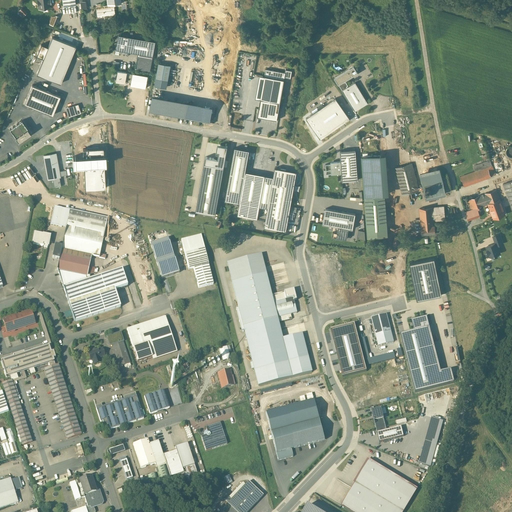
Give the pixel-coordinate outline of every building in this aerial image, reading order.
[(113,3),(107,4),(95,5),(96,17),(104,16),(104,19),(110,18),(110,15),(115,15),(113,3)] [(23,6),(19,10),(25,15),(29,11),(23,6)] [(155,41),(118,34),(115,49),(137,53),(152,56),(155,41)] [(77,45),(52,35),(47,46),(41,44),(36,55),(42,57),(36,73),(61,83),(77,45)] [(152,56),(137,53),(134,68),(149,71),(152,56)] [(170,64),(157,62),(155,78),(167,80),(170,64)] [(354,65),(334,77),(338,84),(344,81),(358,72),(354,65)] [(261,76),(257,101),(262,102),(259,117),(278,121),(288,74),(267,70),(266,77),(261,76)] [(126,72),(117,71),(115,81),(124,82),(126,73),(126,72)] [(132,73),(132,74),(130,83),(130,85),(145,88),(147,76),(132,73)] [(167,80),(155,78),(154,85),(166,87),(167,80)] [(344,81),(338,84),(342,90),(347,87),(344,81)] [(347,87),(342,90),(355,111),(368,103),(355,82),(347,87)] [(60,96),(32,85),(24,104),(52,115),(60,96)] [(214,105),(153,94),(149,113),(211,123),(214,105)] [(349,120),(334,100),(306,121),(321,141),(349,120)] [(232,101),(231,111),(244,113),(245,103),(232,101)] [(22,120),(9,128),(18,141),(30,132),(22,120)] [(218,159),(205,157),(196,211),(215,215),(227,147),(217,145),(216,152),(219,152),(218,159)] [(343,181),(358,180),(355,147),(340,149),(341,161),(342,172),(343,181)] [(249,150),(234,148),(225,200),(239,203),(245,172),(249,150)] [(103,151),(84,152),(87,192),(107,191),(103,151)] [(56,153),(44,155),(48,179),(60,177),(56,153)] [(380,155),(362,156),(365,196),(383,194),(380,155)] [(386,155),(380,155),(383,194),(389,194),(386,155)] [(472,165),(474,172),(491,166),(489,160),(472,165)] [(341,161),(326,163),(327,173),(342,172),(341,161)] [(411,163),(395,166),(401,194),(417,191),(411,163)] [(474,172),(461,176),(464,185),(495,174),(491,166),(474,172)] [(296,172),(275,168),(273,177),(268,208),(264,227),(286,231),(296,172)] [(439,168),(420,173),(426,199),(446,194),(445,192),(441,175),(439,168)] [(265,175),(245,172),(239,203),(237,215),(257,219),(259,207),(265,175)] [(441,175),(445,192),(450,190),(446,174),(441,175)] [(273,177),(265,175),(259,207),(268,208),(273,177)] [(511,179),(503,183),(511,208),(511,179)] [(487,201),(498,197),(496,189),(480,194),(483,205),(488,203),(487,201)] [(472,209),(483,205),(480,194),(468,198),(472,209)] [(365,196),(364,196),(367,236),(387,235),(384,195),(365,196)] [(498,197),(487,201),(488,203),(493,218),(504,214),(498,197)] [(443,206),(419,208),(420,226),(433,225),(433,223),(433,220),(445,220),(443,206)] [(50,225),(65,228),(66,225),(104,232),(107,218),(104,217),(102,227),(67,220),(69,210),(53,207),(50,225)] [(352,229),(355,214),(325,208),(323,224),(338,227),(349,229),(352,229)] [(104,217),(69,210),(67,220),(102,227),(104,217)] [(440,223),(433,223),(433,225),(420,226),(421,234),(440,233),(440,223)] [(65,228),(61,250),(91,256),(99,257),(104,232),(66,225),(65,228)] [(349,229),(338,227),(336,239),(342,240),(343,238),(347,239),(349,229)] [(364,231),(358,230),(357,239),(365,240),(364,231)] [(49,237),(34,234),(32,243),(48,246),(49,237)] [(200,234),(180,239),(188,269),(193,268),(208,264),(200,234)] [(496,243),(497,246),(503,243),(499,234),(492,236),(495,244),(496,243)] [(401,236),(395,235),(392,245),(398,246),(401,236)] [(168,238),(150,243),(161,278),(179,272),(168,238)] [(495,244),(487,247),(490,257),(500,253),(497,246),(496,243),(495,244)] [(61,250),(60,255),(90,261),(91,256),(61,250)] [(60,255),(57,270),(87,276),(90,261),(60,255)] [(227,264),(231,281),(265,272),(261,255),(227,264)] [(433,259),(410,265),(418,299),(441,293),(433,259)] [(394,290),(387,261),(361,268),(362,272),(348,275),(355,300),(394,290)] [(208,264),(193,268),(198,288),(213,284),(208,264)] [(87,276),(57,270),(74,322),(120,307),(115,290),(127,286),(122,269),(90,279),(89,276),(87,276)] [(265,272),(231,281),(243,326),(278,318),(271,295),(265,272)] [(293,290),(283,292),(285,300),(293,298),(293,301),(296,301),(293,290)] [(283,292),(271,295),(278,318),(296,313),(293,301),(293,298),(285,300),(283,292)] [(31,309),(2,319),(6,332),(35,323),(33,317),(32,315),(31,309)] [(39,316),(49,345),(51,352),(53,351),(40,313),(32,315),(33,317),(39,316)] [(165,316),(126,329),(137,361),(152,356),(153,359),(176,351),(165,316)] [(386,316),(371,320),(379,347),(393,343),(386,316)] [(278,318),(243,327),(257,383),(312,370),(303,334),(282,339),(278,318)] [(411,321),(414,332),(425,329),(429,328),(427,318),(411,321)] [(355,322),(331,327),(342,376),(366,370),(355,322)] [(429,328),(425,329),(439,387),(455,383),(451,370),(441,372),(429,328)] [(414,332),(400,335),(415,393),(439,387),(425,329),(414,332)] [(120,334),(106,338),(109,346),(112,345),(119,366),(129,363),(120,334)] [(13,357),(0,361),(5,377),(21,372),(24,371),(48,363),(50,368),(55,366),(53,358),(55,357),(53,351),(51,352),(49,345),(23,353),(23,352),(12,355),(13,357)] [(226,347),(219,349),(222,357),(229,355),(226,347)] [(101,349),(85,354),(86,360),(87,361),(92,359),(93,362),(99,360),(98,357),(103,355),(101,349)] [(86,360),(85,354),(84,353),(77,355),(79,362),(86,360)] [(50,368),(44,370),(67,440),(81,435),(58,365),(55,366),(50,368)] [(230,370),(217,373),(221,388),(233,385),(230,370)] [(11,380),(16,395),(18,394),(14,382),(26,378),(24,371),(21,372),(23,377),(11,380)] [(260,392),(266,414),(314,400),(325,398),(319,377),(260,392)] [(11,380),(3,383),(22,445),(31,442),(16,395),(11,380)] [(163,390),(144,396),(150,413),(169,407),(163,390)] [(2,391),(0,391),(0,413),(9,411),(2,391)] [(136,395),(96,408),(100,422),(103,421),(104,425),(107,424),(109,430),(143,418),(136,395)] [(314,400),(266,414),(271,433),(320,420),(314,400)] [(370,409),(374,421),(385,418),(382,406),(370,409)] [(374,421),(377,434),(388,431),(385,418),(374,421)] [(431,467),(443,421),(432,418),(419,463),(431,467)] [(320,420),(271,433),(276,453),(291,449),(325,440),(320,420)] [(226,443),(219,423),(205,427),(206,430),(207,434),(204,435),(201,436),(205,450),(226,443)] [(401,428),(388,431),(377,434),(379,442),(403,436),(401,428)] [(147,439),(133,444),(140,468),(154,463),(148,444),(147,439)] [(15,441),(8,443),(11,454),(18,452),(15,441)] [(158,441),(148,444),(154,463),(156,468),(165,465),(158,441)] [(187,442),(175,446),(176,451),(183,473),(185,477),(197,473),(187,442)] [(291,449),(276,453),(280,467),(295,463),(291,449)] [(170,477),(183,473),(176,451),(163,455),(170,477)] [(128,479),(134,477),(127,456),(121,458),(128,479)] [(403,511),(418,488),(369,459),(342,505),(352,511),(403,511)] [(12,476),(0,480),(0,508),(20,502),(12,476)] [(91,476),(79,480),(84,495),(95,491),(91,476)] [(75,500),(84,497),(83,495),(84,495),(79,480),(69,483),(75,500)] [(248,482),(218,511),(246,511),(263,496),(248,482)] [(98,492),(95,491),(84,495),(83,495),(84,497),(87,506),(87,507),(92,506),(100,503),(101,501),(98,492)]
